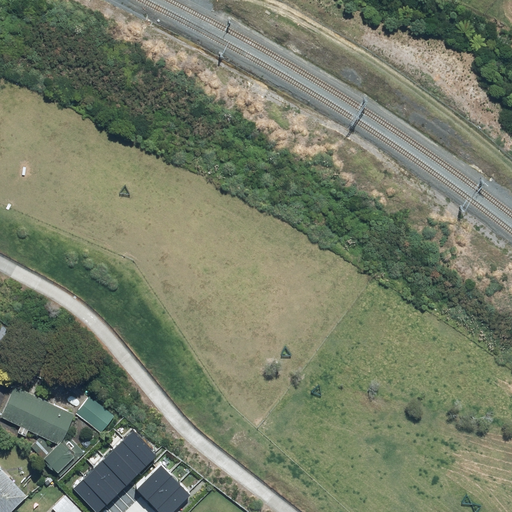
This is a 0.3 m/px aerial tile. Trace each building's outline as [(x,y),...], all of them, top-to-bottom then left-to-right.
[(17,335),(6,324),(0,330),(0,346),(3,350),(17,335)] [(78,410),(17,383),(3,413),(61,440),(55,446),(42,435),(37,441),(49,452),(47,454),(62,468),(79,452),(82,455),(87,450),(76,439),(74,440),(73,438),(70,441),(68,439),(67,440),(65,438),(78,410)] [(92,395),(78,412),(103,431),(116,414),(92,395)] [(148,447),(123,427),(65,482),(88,504),(148,447)] [(155,511),(179,488),(150,461),(125,486),(151,511),(155,511)] [(0,511),(6,511),(8,511),(10,511),(30,493),(0,462),(0,511)] [(86,511),(68,493),(54,507),(59,511),(86,511)]
